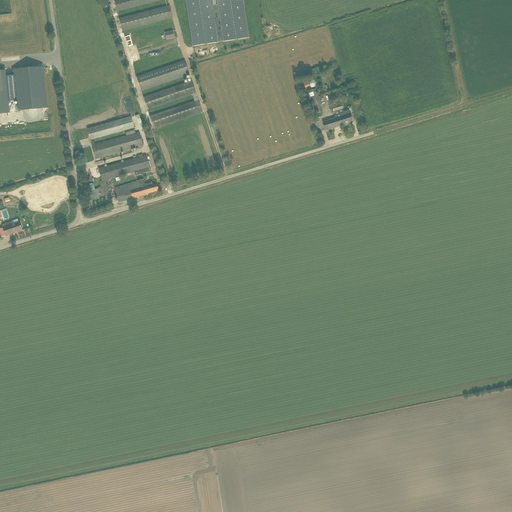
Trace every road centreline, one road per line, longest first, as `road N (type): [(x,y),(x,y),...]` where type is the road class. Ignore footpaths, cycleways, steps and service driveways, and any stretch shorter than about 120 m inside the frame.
road 1 (unclassified): [(80,224),(373,133)]
road 2 (unclassified): [(80,224),(50,0)]
road 3 (track): [(105,0),(172,195)]
